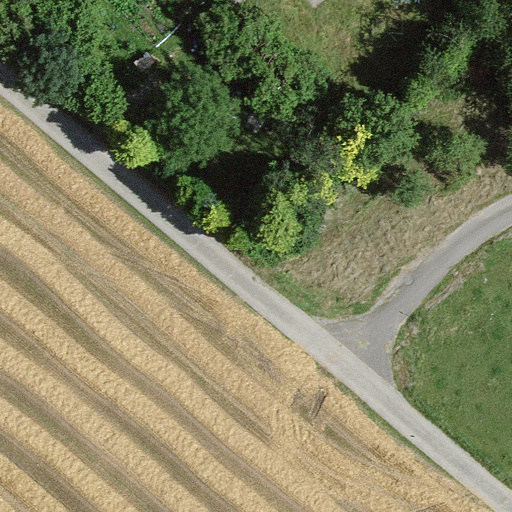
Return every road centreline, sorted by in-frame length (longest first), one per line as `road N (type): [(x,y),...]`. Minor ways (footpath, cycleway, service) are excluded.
road 1 (track): [(0,78),(511,507)]
road 2 (track): [(350,365),(474,229),(511,208)]
